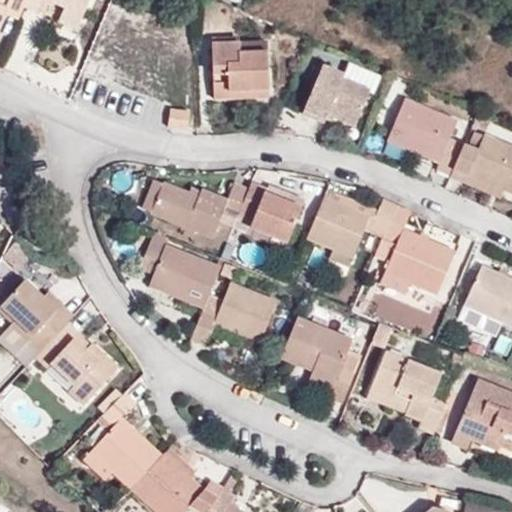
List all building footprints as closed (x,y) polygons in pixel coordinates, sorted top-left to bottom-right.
[(0,0),(0,7),(20,16),(24,7),(27,0),(0,0)] [(27,0),(24,7),(39,14),(46,0),(27,0)] [(47,0),(64,6),(58,20),(78,29),(90,0),(47,0)] [(214,100),(245,100),(245,91),(270,91),(268,50),(241,51),(240,40),(211,42),(214,100)] [(343,80),(345,75),(323,65),(304,110),(326,120),(329,114),(355,126),(370,91),(343,80)] [(245,91),(245,100),(270,98),(270,91),(245,91)] [(451,175),(464,143),(451,138),(457,122),(405,99),(387,139),(440,162),(437,169),(451,175)] [(191,111),(182,110),(171,108),(168,127),(188,130),(191,111)] [(478,149),(464,143),(451,175),(466,182),(469,175),(505,190),(511,193),(511,145),(485,133),(478,149)] [(500,200),(505,190),(469,175),(466,182),(465,184),(500,200)] [(239,215),(249,189),(234,184),(228,200),(202,189),(199,197),(155,180),(143,210),(213,238),(224,213),(237,219),(239,215)] [(266,188),(251,183),(249,189),(239,215),(253,221),(250,229),(288,244),(303,208),(264,193),(266,188)] [(268,184),(266,188),(264,193),(303,208),(306,199),(268,184)] [(367,233),(383,239),(397,206),(382,200),(375,218),(325,196),(308,238),(333,248),(329,259),(350,268),(366,226),(370,227),(367,233)] [(397,206),(383,239),(397,245),(380,285),(405,294),(410,283),(437,294),(455,251),(404,230),(411,213),(397,206)] [(169,237),(155,232),(151,239),(167,245),(169,237)] [(204,309),(210,295),(221,267),(167,245),(151,239),(140,269),(152,274),(148,285),(204,309)] [(511,278),(482,265),(464,305),(511,326),(511,278)] [(40,353),(68,323),(70,320),(43,296),(25,280),(1,306),(15,320),(10,325),(40,353)] [(204,309),(192,341),(207,346),(216,323),(261,343),(277,302),(231,282),(224,300),(210,295),(204,309)] [(70,320),(75,315),(49,290),(43,296),(70,320)] [(0,312),(0,335),(1,337),(13,323),(0,312)] [(298,317),(282,358),(313,370),(335,380),(331,389),(328,398),(343,403),(355,373),(342,368),(353,340),(298,317)] [(40,353),(36,357),(48,367),(51,363),(74,385),(69,391),(84,405),(119,367),(93,342),(90,344),(68,323),(40,353)] [(419,427),(434,434),(434,432),(445,406),(446,403),(433,399),(442,373),(385,351),(367,397),(422,418),(419,427)] [(335,380),(313,370),(309,381),(331,389),(335,380)] [(511,450),(511,392),(478,378),(451,442),(466,448),(470,439),(498,451),(500,445),(511,450)] [(126,391),(102,416),(113,427),(90,452),(113,473),(131,490),(163,456),(125,418),(138,403),(126,391)] [(445,406),(434,432),(441,435),(451,409),(445,406)] [(171,448),(167,452),(193,478),(196,473),(171,448)] [(113,473),(90,452),(82,460),(105,482),(113,473)] [(163,456),(131,490),(153,511),(185,511),(191,506),(198,511),(207,511),(224,487),(211,479),(204,489),(193,478),(167,452),(163,456)] [(244,511),(232,504),(238,495),(224,487),(207,511),(244,511)] [(467,511),(507,511),(509,505),(470,499),(467,511)]
